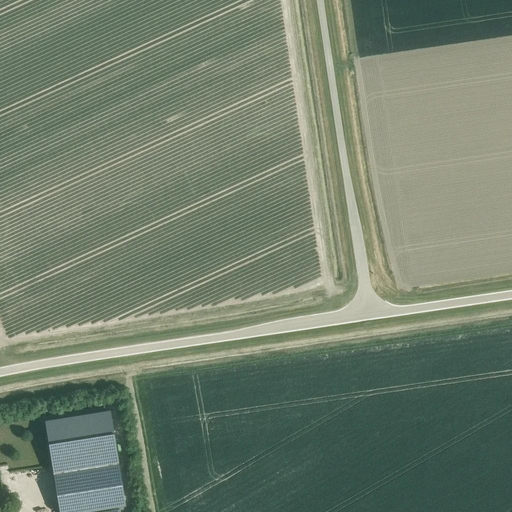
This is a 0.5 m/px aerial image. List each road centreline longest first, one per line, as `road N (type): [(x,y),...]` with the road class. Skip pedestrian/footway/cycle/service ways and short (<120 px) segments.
road 1 (unclassified): [(0,370),(368,313)]
road 2 (unclassified): [(368,313),(321,0)]
road 3 (unclassified): [(368,313),(511,292)]
